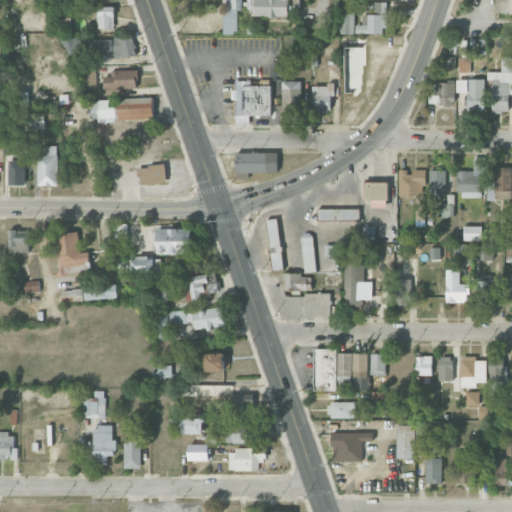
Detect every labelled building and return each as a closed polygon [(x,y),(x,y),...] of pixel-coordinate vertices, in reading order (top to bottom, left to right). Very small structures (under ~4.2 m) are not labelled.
[(224,0),(224,33),(237,33),(237,9),(243,9),(242,0),(252,0),(252,16),(288,16),(288,0),(224,0)] [(511,0),(495,0),(496,13),(511,13),(511,0)] [(355,33),(384,34),(384,24),(394,25),(394,14),(387,14),(387,2),(375,1),(374,14),(362,14),(362,25),(356,24),(355,33)] [(115,6),(97,6),(97,28),(114,29),(115,6)] [(355,11),(340,12),(340,33),(355,33),(355,11)] [(67,55),(84,50),(78,34),(62,39),(67,55)] [(113,52),(113,57),(135,57),(135,39),(92,38),(92,52),(113,52)] [(362,46),(343,47),(344,94),(364,93),(362,46)] [(501,72),(488,72),(487,81),(492,81),(491,112),(509,112),(510,94),(511,93),(511,56),(501,57),(501,72)] [(455,69),(455,57),(443,57),(443,69),(455,69)] [(470,57),(459,57),(460,72),(471,72),(470,57)] [(104,72),(104,89),(138,88),(137,71),(104,72)] [(468,110),(485,110),(484,79),(457,79),(457,92),(467,92),(468,110)] [(235,115),(271,115),(272,80),(260,80),(260,82),(235,82),(235,89),(232,89),(232,99),(235,99),(235,115)] [(301,81),(282,81),(282,112),(300,112),(301,81)] [(455,104),(455,82),(429,83),(429,104),(455,104)] [(332,85),(312,85),(313,113),(333,112),(332,85)] [(91,100),(91,118),(99,118),(99,121),(153,119),(153,98),(91,100)] [(58,186),(58,146),(39,145),(38,185),(58,186)] [(278,152),(235,153),(236,173),(278,172),(278,152)] [(9,185),(26,184),(25,155),(17,156),(17,160),(8,160),(9,185)] [(458,171),(458,198),(484,197),(483,157),(473,157),(474,170),(458,171)] [(140,184),(166,183),(166,165),(140,166),(140,184)] [(511,178),(511,167),(495,167),(495,198),(511,199),(511,178)] [(425,170),(409,169),(409,170),(399,169),(399,196),(416,196),(415,220),(424,220),(425,170)] [(429,194),(446,194),(446,170),(430,170),(429,194)] [(388,182),(365,181),(365,200),(372,200),(372,207),(388,208),(388,182)] [(454,217),(454,204),(437,204),(438,217),(454,217)] [(360,219),(360,208),(318,209),(318,220),(360,219)] [(272,270),(284,269),(278,218),(267,219),(272,270)] [(364,239),(375,239),(375,226),(363,226),(364,239)] [(482,241),(482,226),(464,226),(463,241),(482,241)] [(157,253),(191,254),(192,229),(157,228),(157,253)] [(29,253),(29,230),(9,230),(9,253),(29,253)] [(81,253),(78,232),(56,235),(61,274),(91,270),(89,251),(81,253)] [(314,233),(302,234),(304,272),(315,272),(314,233)] [(341,244),(325,245),(325,256),(342,256),(341,244)] [(464,264),(473,264),(473,244),(454,244),(454,253),(464,253),(464,264)] [(493,260),(493,245),(476,244),(475,259),(493,260)] [(372,281),(363,281),(364,256),(345,255),(344,305),(362,306),(362,299),(372,299),(372,281)] [(161,271),(161,256),(130,257),(130,272),(161,271)] [(446,302),(469,302),(468,284),(460,284),(460,269),(446,270),(446,302)] [(185,300),(220,294),(217,272),(181,278),(185,300)] [(331,317),(330,293),(286,295),(286,291),(299,290),(312,290),(312,276),(302,277),(302,272),(281,273),(281,286),(273,286),(275,319),(331,317)] [(492,274),(475,275),(476,301),(493,300),(492,274)] [(395,306),(412,306),(411,278),(395,279),(395,306)] [(23,293),(39,292),(39,279),(22,280),(23,293)] [(169,324),(193,322),(193,329),(224,327),(222,308),(185,311),(185,310),(168,311),(169,324)] [(167,340),(168,315),(156,314),(155,339),(167,340)] [(337,391),(337,377),(352,377),(352,353),(337,352),(337,349),(315,348),(314,391),(337,391)] [(204,371),(226,371),(226,353),(204,353),(204,371)] [(353,370),(367,370),(368,353),(353,353),(353,370)] [(371,375),(386,375),(385,353),(371,353),(371,375)] [(416,356),(416,375),(432,375),(432,356),(416,356)] [(486,382),(487,360),(476,360),(476,357),(461,356),(461,387),(477,387),(477,382),(486,382)] [(439,381),(453,381),(453,357),(439,357),(439,381)] [(490,384),(505,383),(504,357),(489,357),(490,384)] [(171,366),(152,368),(152,379),(158,379),(158,386),(166,386),(166,378),(172,378),(171,366)] [(220,415),(262,414),(262,404),(254,404),(254,393),(233,394),(233,385),(197,385),(198,394),(220,394),(220,415)] [(81,416),(105,417),(105,391),(94,390),(94,398),(82,398),(81,416)] [(466,405),(479,405),(479,391),(465,391),(466,405)] [(373,409),(385,409),(385,392),(372,392),(373,409)] [(355,417),(355,401),(329,401),(329,417),(355,417)] [(487,419),(487,406),(479,406),(479,420),(487,419)] [(180,433),(203,433),(203,418),(181,417),(180,433)] [(270,418),(251,418),(251,423),(233,422),(233,443),(259,443),(259,434),(270,434),(270,418)] [(397,458),(415,458),(415,425),(397,425),(397,458)] [(94,426),(93,465),(107,465),(107,455),(115,455),(115,440),(112,440),(113,426),(94,426)] [(0,457),(18,458),(18,447),(14,447),(15,433),(0,432),(0,457)] [(363,432),(325,432),(325,447),(337,447),(337,462),(362,462),(363,432)] [(141,468),(141,438),(125,438),(124,468),(141,468)] [(188,444),(188,460),(209,461),(209,444),(188,444)] [(456,485),(476,486),(477,447),(457,447),(456,485)] [(259,470),(259,460),(266,460),(266,448),(229,448),(229,470),(259,470)] [(442,483),(442,458),(426,458),(426,483),(442,483)] [(507,458),(491,458),(492,485),(508,485),(507,458)]
